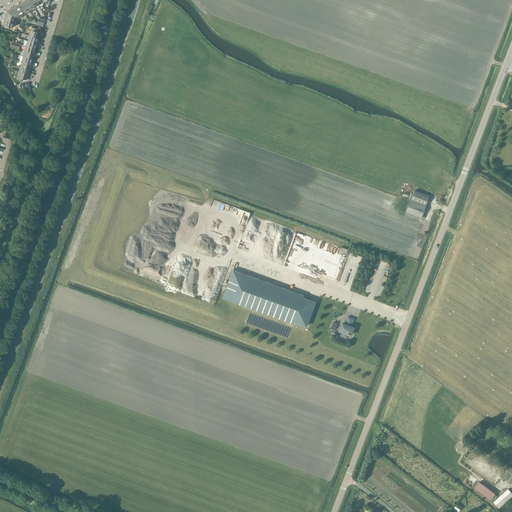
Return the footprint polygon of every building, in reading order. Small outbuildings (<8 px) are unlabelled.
[(29,0),(27,0),(24,2),(29,10),(32,9),(33,11),(35,10),(29,0)] [(35,0),(29,0),(35,10),(37,9),(36,6),(38,5),(35,0)] [(20,4),(26,15),(30,13),(29,10),(24,2),(20,4)] [(20,4),(15,7),(21,18),(26,15),(20,4)] [(15,7),(7,11),(15,18),(19,15),(15,7)] [(7,11),(4,20),(13,23),(15,18),(7,11)] [(13,23),(4,20),(2,26),(12,28),(13,23)] [(31,27),(29,36),(38,38),(40,33),(37,32),(37,29),(31,27)] [(29,36),(27,41),(41,45),(41,43),(37,41),(38,38),(29,36)] [(24,51),(38,55),(38,54),(38,53),(34,52),(35,49),(26,46),(24,51)] [(31,62),(32,59),(23,56),(21,62),(35,65),(35,63),(31,62)] [(20,67),(18,72),(32,76),(32,74),(28,73),(29,69),(20,67)] [(32,76),(18,72),(16,79),(21,80),(22,79),(26,80),(27,77),(31,78),(32,76)] [(421,218),(430,197),(414,191),(410,202),(406,212),(421,218)] [(294,324),(294,322),(306,326),(315,302),(305,299),(305,300),(303,299),(304,296),(233,270),(223,298),(294,324)] [(348,317),(345,325),(342,324),(339,331),(342,332),(341,336),(347,338),(348,334),(349,335),(351,335),(354,328),(351,327),(354,319),(348,317)] [(491,500),(495,494),(479,482),(474,488),(491,500)] [(499,509),(511,496),(511,493),(508,489),(493,502),(499,509)]
